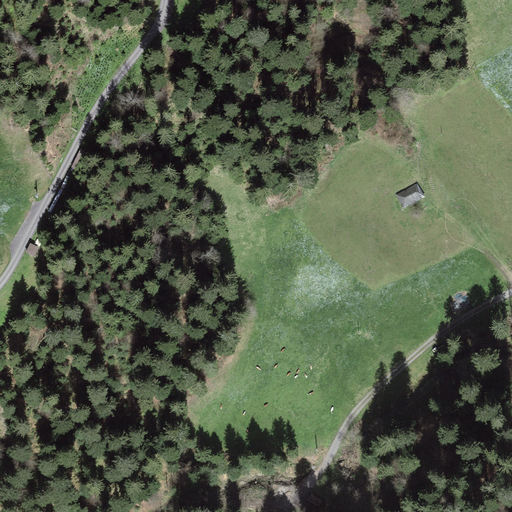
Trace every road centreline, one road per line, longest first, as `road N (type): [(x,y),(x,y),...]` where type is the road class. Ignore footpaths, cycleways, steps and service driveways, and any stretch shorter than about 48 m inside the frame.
road 1 (track): [(165,0),(157,26),(93,114),(0,283)]
road 2 (track): [(511,292),(417,352),(354,411),(319,473),(278,502)]
